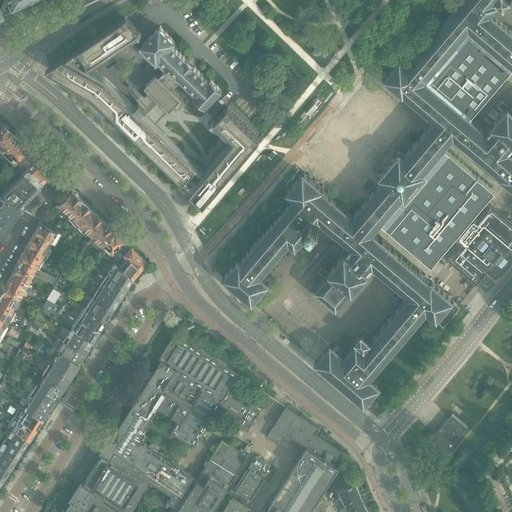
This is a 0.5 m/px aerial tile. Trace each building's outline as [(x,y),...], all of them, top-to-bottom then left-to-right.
[(0,0),(0,12),(28,0),(0,0)] [(308,176),(305,174),(305,173),(304,172),(303,172),(302,173),(302,174),(300,177),(299,177),(298,178),(292,186),(291,186),(291,187),(290,188),(288,190),(287,191),(286,192),(287,193),(288,194),(293,198),(290,202),(289,203),(288,204),(278,216),(277,217),(276,218),(274,221),(273,221),(272,222),(262,235),(261,235),(261,236),(258,239),(257,240),(257,241),(246,253),(245,254),(245,255),(241,259),(240,258),(239,258),(238,259),(234,264),(233,264),(233,265),(229,270),(228,270),(228,271),(224,276),(223,276),(222,277),(223,278),(223,279),(224,279),(232,286),(233,287),(234,287),(241,294),(242,295),(243,295),(251,302),(252,303),(253,303),(254,302),(254,301),(268,285),(269,284),(270,283),(269,283),(270,283),(269,283),(269,282),(268,281),(262,276),(290,243),(296,249),(302,241),(302,242),(307,236),(312,229),(313,230),(320,221),(350,247),(349,249),(331,269),(323,262),(318,268),(327,276),(318,287),(317,287),(316,288),(315,289),(315,290),(316,290),(316,291),(318,292),(335,306),(334,306),(335,307),(337,308),(338,307),(339,306),(349,293),(351,292),(352,293),(353,293),(355,290),(355,289),(367,276),(370,273),(369,273),(370,272),(369,272),(374,266),(408,296),(371,340),(362,332),(355,340),(356,341),(344,355),(338,350),(337,349),(336,348),(332,345),(332,344),(331,343),(330,343),(329,344),(329,345),(326,349),(325,349),(324,350),(324,351),(321,355),(321,354),(320,355),(319,356),(316,360),(315,361),(315,362),(315,363),(316,364),(316,363),(320,367),(321,368),(322,368),(336,380),(337,381),(338,382),(342,385),(342,386),(343,387),(344,387),(357,398),(358,399),(359,400),(363,403),(364,404),(365,405),(366,404),(367,403),(369,408),(372,405),(369,400),(370,399),(371,399),(371,398),(371,397),(375,394),(376,393),(376,392),(379,388),(380,387),(381,386),(380,385),(379,384),(379,385),(375,381),(374,380),(373,380),(371,378),(411,331),(427,312),(430,314),(430,315),(431,316),(435,319),(436,320),(437,320),(444,325),(449,318),(450,318),(453,313),(454,314),(454,313),(460,306),(454,301),(454,300),(453,299),(452,299),(449,296),(448,295),(447,294),(444,291),(443,290),(442,290),(438,287),(438,286),(437,286),(433,283),(433,282),(432,281),(431,281),(431,282),(394,251),(394,250),(393,249),(392,248),(383,241),(383,240),(382,239),(381,239),(372,233),(381,222),(402,198),(404,199),(411,192),(410,192),(419,181),(420,181),(426,174),(424,172),(445,147),(454,137),(462,144),(461,145),(473,155),(475,156),(476,156),(499,176),(499,177),(499,178),(500,179),(500,178),(505,183),(506,184),(507,184),(511,188),(511,153),(510,152),(511,148),(511,103),(511,105),(502,97),(498,102),(505,109),(493,123),(493,122),(491,125),(490,126),(491,127),(487,132),(470,118),(426,80),(469,30),(511,66),(511,31),(491,14),(499,4),(503,8),(504,8),(511,0),(510,0),(461,0),(452,12),(451,13),(450,14),(448,17),(447,17),(446,18),(432,35),(431,36),(430,37),(428,40),(427,41),(426,41),(412,58),(411,59),(411,60),(407,64),(402,60),(402,59),(400,58),(400,59),(400,58),(400,59),(400,58),(399,59),(399,60),(396,63),(395,63),(395,65),(388,72),(387,73),(387,74),(385,76),(385,77),(384,77),(383,78),(383,79),(384,80),(385,80),(388,82),(388,83),(389,84),(395,88),(397,90),(398,91),(399,92),(401,94),(402,95),(403,96),(403,95),(403,96),(404,95),(405,95),(411,101),(412,102),(418,107),(420,108),(426,113),(427,114),(433,119),(433,120),(434,120),(427,128),(426,129),(421,135),(420,137),(418,138),(413,144),(412,146),(411,147),(405,155),(404,155),(400,151),(399,152),(398,151),(397,152),(398,153),(397,154),(389,164),(381,174),(380,174),(379,174),(378,175),(378,176),(378,177),(382,180),(382,181),(381,182),(376,188),(374,190),(375,190),(368,197),(367,199),(362,205),(361,206),(359,208),(353,215),(352,215),(346,210),(345,208),(345,209),(339,204),(338,203),(337,202),(336,202),(331,197),(330,196),(324,191),(323,190),(324,189),(323,189),(323,188),(322,188),(319,185),(318,184),(317,184),(310,177),(309,176),(308,176)] [(152,108),(141,98),(133,107),(105,81),(85,69),(87,65),(140,30),(126,17),(65,58),(62,58),(47,68),(49,69),(94,95),(192,190),(190,191),(204,204),(260,138),(228,107),(215,121),(235,140),(204,176),(143,117),(152,108)] [(209,81),(172,46),(175,42),(160,27),(141,46),(157,61),(159,59),(168,68),(160,77),(157,73),(146,84),(145,85),(149,89),(141,97),(141,98),(152,108),(160,100),(170,109),(181,97),(172,88),(180,79),(196,95),(194,97),(205,108),(222,91),(210,79),(209,81)] [(511,66),(469,30),(426,80),(470,118),(511,68),(511,66)] [(314,104),(306,113),(310,116),(318,107),(314,104)] [(0,151),(1,152),(15,136),(8,129),(8,127),(5,125),(3,125),(3,124),(0,126),(0,151)] [(28,148),(28,146),(25,144),(23,144),(15,136),(1,152),(7,158),(8,156),(15,162),(28,149),(28,148)] [(402,198),(381,222),(431,265),(435,260),(436,260),(436,261),(437,261),(438,261),(439,260),(439,259),(439,258),(439,257),(439,256),(438,256),(453,239),(473,216),(488,198),(488,199),(489,199),(490,199),(491,199),(491,198),(492,198),(492,197),(492,196),(492,195),(491,195),(491,194),(495,190),(445,147),(424,172),(426,174),(420,181),(419,181),(410,192),(411,192),(404,199),(402,198)] [(39,169),(42,166),(35,160),(32,162),(30,160),(35,156),(28,149),(15,162),(15,163),(14,164),(25,175),(38,186),(47,176),(39,169)] [(25,175),(17,183),(31,197),(39,188),(38,186),(25,175)] [(2,198),(3,199),(20,208),(31,197),(17,183),(2,198)] [(71,189),(57,204),(70,217),(77,209),(72,205),(79,198),(79,197),(79,196),(76,194),(75,194),(74,193),(71,189)] [(77,209),(70,217),(79,225),(92,211),(89,207),(88,207),(88,205),(86,203),(85,203),(79,198),(72,205),(77,209)] [(0,216),(11,223),(16,215),(20,208),(3,199),(0,204),(0,216)] [(511,222),(491,205),(478,220),(473,216),(453,239),(459,243),(446,258),(476,284),(477,284),(486,292),(496,281),(498,278),(497,278),(511,260),(511,222)] [(94,226),(101,219),(100,218),(100,217),(98,214),(96,215),(96,214),(92,211),(79,225),(92,237),(98,230),(94,226)] [(0,216),(0,236),(0,237),(4,230),(6,232),(11,223),(0,216)] [(98,230),(92,237),(100,246),(102,245),(114,232),(114,231),(111,228),(110,228),(110,226),(108,224),(106,224),(101,219),(94,226),(98,230)] [(37,226),(34,233),(42,237),(39,242),(47,247),(56,231),(39,222),(37,226)] [(114,232),(102,245),(111,253),(115,249),(123,240),(114,232)] [(27,244),(25,248),(41,257),(47,247),(39,242),(42,237),(34,233),(27,244)] [(65,238),(62,242),(69,247),(72,243),(65,238)] [(126,258),(140,270),(142,267),(143,268),(145,265),(145,264),(146,262),(123,240),(115,249),(119,253),(126,258)] [(22,252),(16,264),(24,268),(27,263),(35,268),(41,257),(25,248),(22,252)] [(136,274),(140,270),(126,258),(118,268),(131,279),(132,279),(133,278),(135,278),(137,276),(136,274)] [(12,270),(10,274),(27,283),(35,268),(27,263),(24,268),(16,264),(13,270),(12,270)] [(112,271),(108,277),(125,288),(126,287),(128,286),(129,284),(129,282),(130,281),(131,279),(118,268),(115,266),(112,271)] [(41,271),(38,276),(53,285),(56,279),(41,271)] [(8,279),(1,290),(10,295),(13,289),(21,294),(27,283),(10,274),(8,279)] [(59,277),(56,283),(62,287),(66,281),(59,277)] [(103,284),(101,287),(119,298),(122,293),(124,293),(125,290),(125,288),(108,277),(104,284),(103,284)] [(119,298),(101,287),(99,286),(92,297),(112,309),(112,308),(114,308),(116,304),(116,302),(119,298)] [(0,303),(12,310),(21,294),(13,289),(10,295),(1,290),(0,292),(0,303)] [(53,289),(47,299),(54,303),(60,293),(53,289)] [(92,297),(85,309),(104,321),(107,316),(109,316),(111,312),(111,310),(112,309),(92,297)] [(54,303),(47,299),(41,309),(48,314),(54,304),(54,303)] [(0,316),(6,320),(12,310),(0,303),(0,316)] [(19,307),(16,312),(22,315),(25,310),(19,307)] [(83,308),(77,318),(98,331),(98,330),(100,330),(102,327),(101,325),(104,321),(85,309),(83,308)] [(32,321),(31,321),(40,327),(42,323),(34,318),(32,321)] [(97,332),(98,331),(77,318),(72,325),(76,327),(74,330),(91,341),(94,337),(96,337),(98,334),(97,332)] [(31,321),(30,325),(34,327),(33,328),(37,330),(40,327),(31,321)] [(69,337),(65,343),(66,343),(83,354),(85,353),(87,350),(87,348),(90,343),(91,341),(74,330),(73,332),(70,330),(67,335),(69,337)] [(93,467),(86,479),(78,474),(74,481),(79,484),(79,485),(70,499),(72,500),(64,511),(248,511),(250,509),(232,497),(222,511),(211,511),(249,454),(249,453),(252,448),(247,445),(244,450),(241,448),(239,451),(223,440),(197,479),(152,450),(153,450),(152,449),(155,445),(151,443),(150,446),(144,442),(147,436),(143,433),(159,406),(180,419),(171,432),(193,446),(215,410),(247,431),(261,410),(229,390),(239,374),(175,334),(159,359),(161,360),(113,435),(111,434),(102,448),(97,445),(94,451),(93,452),(100,457),(93,467)] [(8,337),(6,341),(17,347),(19,343),(8,337)] [(26,340),(22,347),(27,350),(31,343),(26,340)] [(83,355),(83,354),(66,343),(60,353),(77,364),(80,360),(81,359),(83,357),(83,355)] [(18,351),(15,356),(21,360),(24,354),(18,351)] [(57,351),(49,364),(69,377),(69,376),(71,375),(74,372),(73,370),(77,364),(60,353),(57,351)] [(3,360),(0,365),(0,367),(4,370),(8,363),(3,360)] [(66,383),(66,381),(69,377),(49,364),(42,374),(45,376),(45,377),(62,387),(64,386),(66,383)] [(45,377),(39,387),(56,397),(58,393),(60,393),(62,390),(62,388),(62,387),(45,377)] [(32,388),(28,394),(49,408),(50,407),(52,406),(53,404),(53,402),(56,397),(39,387),(36,385),(33,389),(32,388)] [(262,391),(255,401),(263,406),(270,396),(262,391)] [(49,408),(28,394),(25,400),(23,399),(21,404),(26,407),(43,418),(45,413),(47,413),(49,410),(49,408)] [(309,511),(339,467),(339,466),(347,454),(316,434),(320,428),(286,406),(267,437),(279,445),(284,438),(296,446),(294,448),(303,453),(299,459),(298,458),(294,464),(295,465),(284,483),(282,482),(266,506),(270,508),(266,511),(309,511)] [(26,407),(25,409),(18,419),(35,430),(37,426),(39,426),(41,423),(41,421),(43,418),(26,407)] [(452,414),(429,440),(445,454),(468,427),(452,414)] [(18,419),(11,429),(29,440),(29,439),(31,438),(33,435),(33,434),(35,430),(18,419)] [(11,429),(5,439),(21,449),(24,445),(25,446),(29,440),(11,429)] [(5,439),(0,446),(0,449),(16,459),(20,453),(19,453),(21,449),(5,439)] [(0,449),(0,462),(9,468),(11,465),(12,465),(16,459),(0,449)] [(271,465),(276,458),(268,452),(263,460),(260,459),(261,457),(259,456),(258,457),(257,456),(249,469),(250,470),(236,492),(250,502),(265,480),(266,481),(272,471),(269,469),(272,466),(271,465)] [(0,462),(0,476),(4,479),(8,473),(7,472),(9,468),(0,462)] [(351,484),(349,485),(349,486),(340,490),(347,506),(362,499),(355,483),(352,485),(351,484)] [(368,511),(362,499),(347,506),(349,511),(368,511)]
